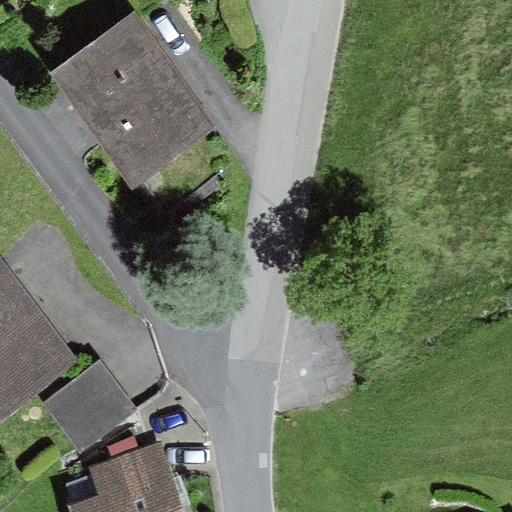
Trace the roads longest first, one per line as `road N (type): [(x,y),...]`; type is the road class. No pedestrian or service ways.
road 1 (residential): [(253,367),(194,324),(0,76)]
road 2 (residential): [(313,42),(294,190),(253,367)]
road 3 (residential): [(253,367),(247,477),(254,511)]
